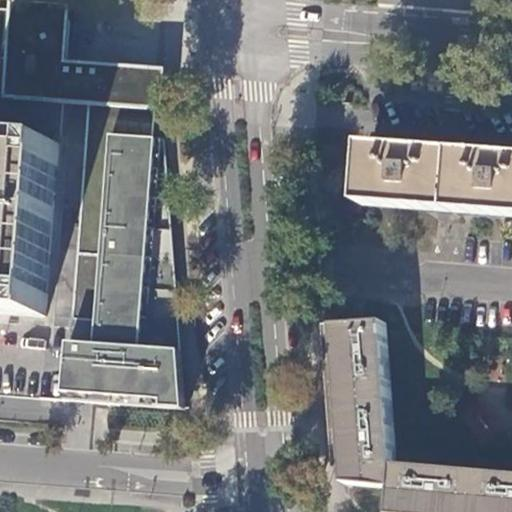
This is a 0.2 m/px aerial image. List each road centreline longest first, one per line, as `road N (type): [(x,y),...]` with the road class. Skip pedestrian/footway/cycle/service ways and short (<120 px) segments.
road 1 (unclassified): [(0,458),(265,481)]
road 2 (residential): [(252,268),(511,290)]
road 3 (secondary): [(218,47),(236,240),(252,268)]
road 4 (secondary): [(252,268),(262,235),(249,47)]
road 5 (secondary): [(265,481),(252,268)]
road 6 (tertiary): [(419,41),(383,26),(246,1)]
road 7 (tertiary): [(249,47),(419,41)]
